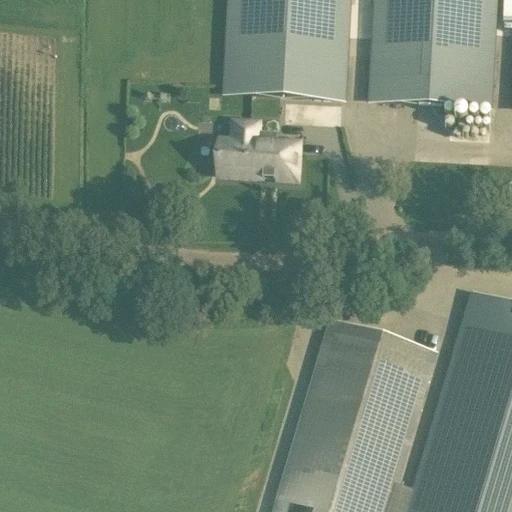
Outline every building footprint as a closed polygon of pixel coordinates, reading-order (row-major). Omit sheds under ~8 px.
[(227,0),(222,99),(281,102),(346,106),(352,0),(227,0)] [(373,0),(368,107),(492,114),(498,0),(373,0)] [(233,125),(232,144),(220,144),(218,180),(263,182),(263,183),(264,183),(264,182),(274,183),(275,183),(276,183),(276,184),(297,185),(300,146),(277,145),(277,146),(258,145),(258,134),(259,126),(233,125)] [(511,511),(511,309),(473,297),(407,511),(511,511)] [(332,328),(276,511),(390,511),(437,360),(332,328)]
